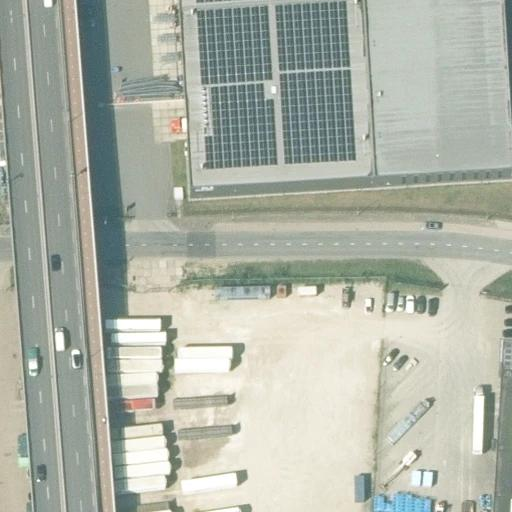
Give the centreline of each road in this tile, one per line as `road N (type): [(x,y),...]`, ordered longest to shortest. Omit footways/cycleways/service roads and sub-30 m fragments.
road 1 (primary): [(11,0),(54,511)]
road 2 (primary): [(85,511),(43,0)]
road 3 (unclassified): [(511,254),(419,242),(0,249)]
